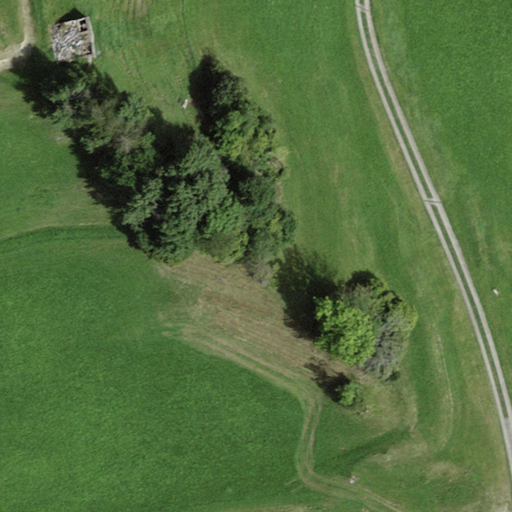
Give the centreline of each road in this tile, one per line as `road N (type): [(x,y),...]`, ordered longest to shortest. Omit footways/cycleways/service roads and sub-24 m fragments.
road 1 (unclassified): [(511,440),(364,0)]
road 2 (track): [(0,257),(44,235),(165,235)]
